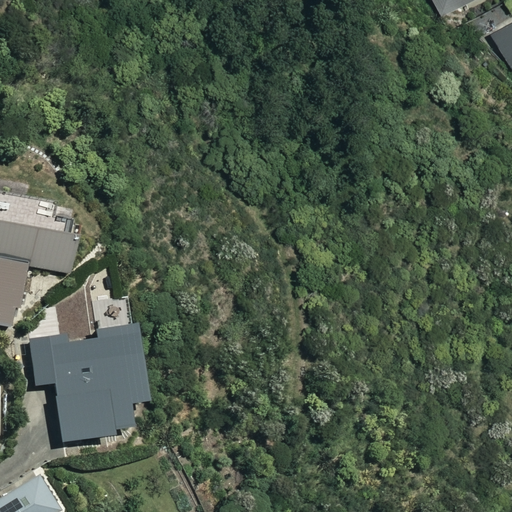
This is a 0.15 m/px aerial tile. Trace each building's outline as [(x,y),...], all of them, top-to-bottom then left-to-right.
[(439,0),(445,10),(462,0),(439,0)] [(511,22),(493,34),(511,65),(511,22)] [(0,322),(19,326),(29,264),(71,270),(77,234),(0,221),(0,322)] [(133,398),(146,396),(137,326),(28,340),(33,381),(54,379),(61,439),(116,432),(115,422),(136,420),(133,398)] [(0,495),(0,511),(52,511),(61,507),(38,471),(0,495)]
